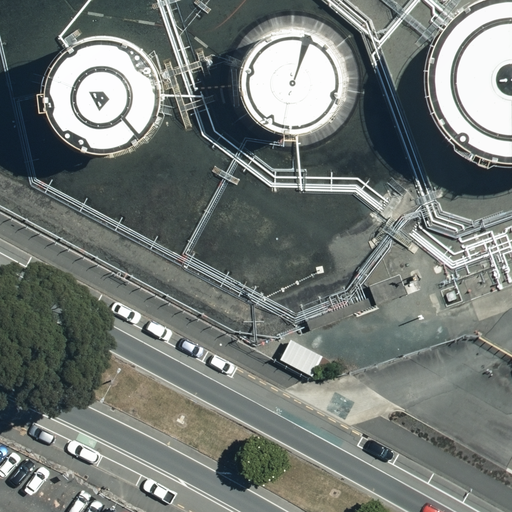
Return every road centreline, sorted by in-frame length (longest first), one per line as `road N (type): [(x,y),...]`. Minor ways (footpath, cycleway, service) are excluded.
road 1 (trunk): [(0,278),(432,511)]
road 2 (trunk): [(259,511),(0,380)]
